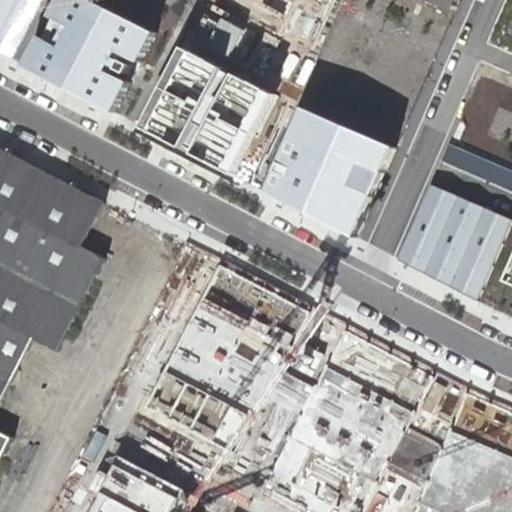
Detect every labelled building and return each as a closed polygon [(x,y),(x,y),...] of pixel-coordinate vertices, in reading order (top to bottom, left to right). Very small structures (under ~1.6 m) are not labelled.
[(0,0),(0,51),(13,58),(42,0),(0,0)] [(93,0),(57,0),(22,64),(121,115),(164,33),(93,0)] [(453,0),(426,0),(449,10),(453,0)] [(187,47),(145,127),(247,180),(289,100),(187,47)] [(398,144),(307,104),(269,192),(358,239),(398,144)] [(0,464),(4,457),(14,436),(0,429),(0,408),(37,337),(60,349),(69,331),(96,279),(107,258),(84,246),(106,203),(0,148),(0,464)] [(511,227),(511,212),(434,176),(396,258),(481,297),(511,227)]
